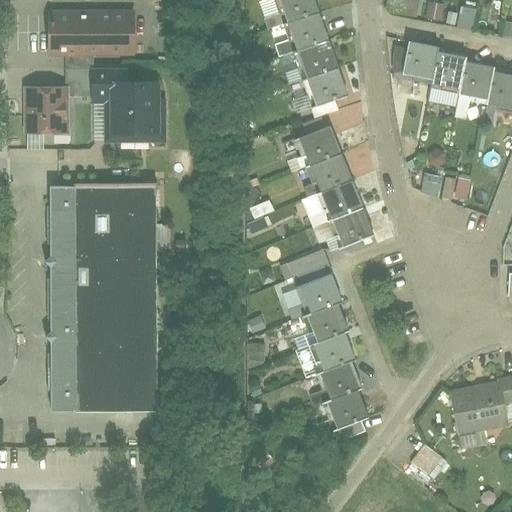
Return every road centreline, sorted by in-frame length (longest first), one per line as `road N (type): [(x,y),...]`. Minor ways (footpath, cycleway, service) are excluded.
road 1 (residential): [(370,0),(382,126),(403,215),(458,336)]
road 2 (residential): [(458,336),(319,511)]
road 3 (residential): [(458,336),(511,199)]
